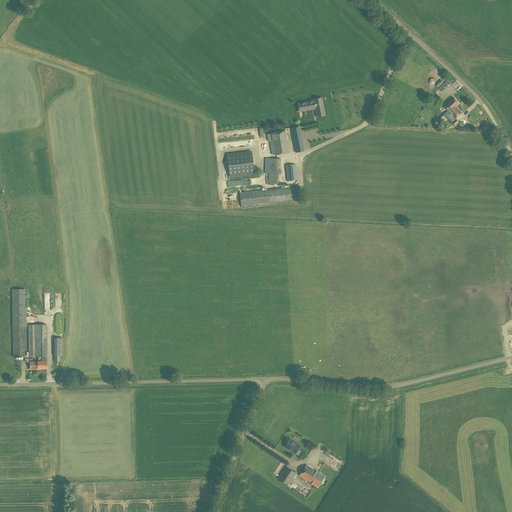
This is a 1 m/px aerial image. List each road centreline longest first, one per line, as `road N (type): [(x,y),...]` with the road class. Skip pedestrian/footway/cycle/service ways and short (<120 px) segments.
road 1 (unclassified): [(0,384),(265,379)]
road 2 (unclassified): [(265,379),(386,387),(511,357)]
road 3 (unclassified): [(511,147),(485,101),(375,0)]
road 4 (unknown): [(301,151),(369,118),(408,31)]
road 5 (unclassified): [(212,511),(265,379)]
